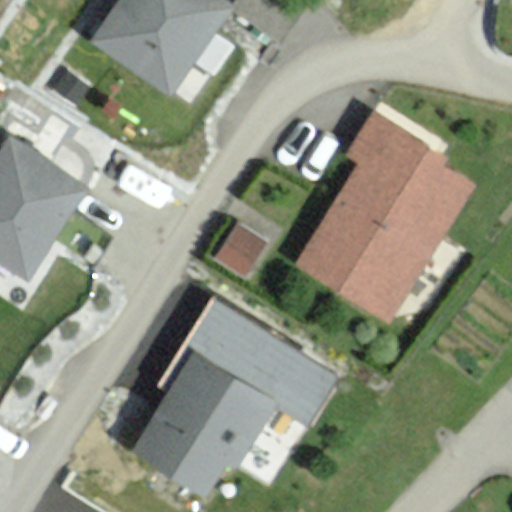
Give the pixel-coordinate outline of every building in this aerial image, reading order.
[(220,0),(121,0),(91,42),(173,100),(233,9),(220,0)] [(239,0),(233,9),(278,41),(307,0),(239,0)] [(358,166),(295,267),(391,328),(479,187),(447,167),(452,159),(375,111),(346,158),(358,166)] [(14,139),(0,158),(0,267),(29,289),(96,197),(14,139)] [(223,250),(253,267),(273,231),(244,214),(223,250)] [(279,405),(307,423),(337,376),(215,299),(186,347),(192,351),(279,405)] [(238,471),(279,405),(192,351),(127,454),(206,504),(229,466),(238,471)]
